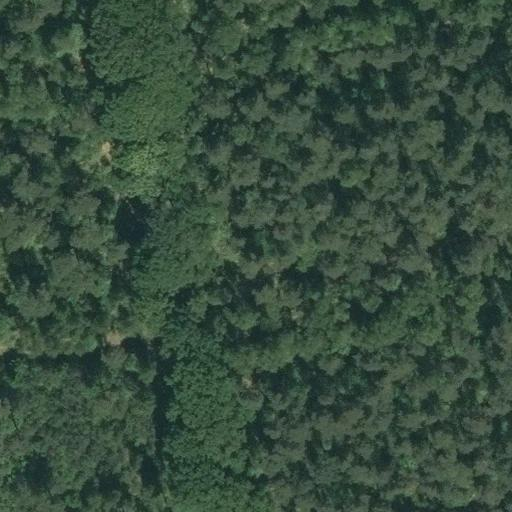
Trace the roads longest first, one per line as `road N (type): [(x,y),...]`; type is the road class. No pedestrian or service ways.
road 1 (track): [(0,340),(211,338),(437,296),(511,267)]
road 2 (unclassified): [(229,511),(198,366),(183,341),(151,0)]
